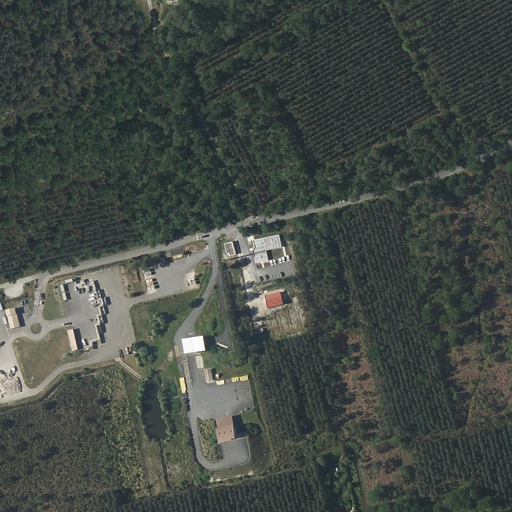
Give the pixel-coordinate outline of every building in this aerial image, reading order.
[(257,263),(270,261),(268,250),(283,247),(281,235),(253,239),(257,263)] [(237,254),(234,242),(226,243),(229,253),(231,253),(231,255),(237,254)] [(189,289),(197,288),(196,278),(188,279),(189,289)] [(71,296),(80,295),(82,314),(89,317),(89,318),(98,322),(98,324),(104,324),(102,314),(105,313),(103,297),(99,298),(99,294),(100,291),(95,288),(95,281),(78,283),(75,291),(77,292),(72,292),(70,297),(70,298),(71,296)] [(155,285),(147,287),(149,294),(157,291),(155,285)] [(6,309),(11,329),(21,327),(17,307),(6,309)] [(74,352),(80,350),(75,329),(68,331),(74,352)] [(207,339),(187,343),(188,347),(189,355),(209,351),(207,344),(207,339)] [(214,379),(212,370),(206,371),(207,380),(214,379)] [(236,435),(233,418),(217,421),(220,438),(236,435)]
